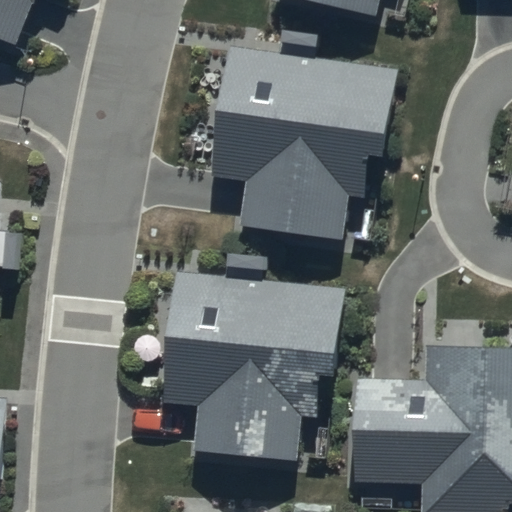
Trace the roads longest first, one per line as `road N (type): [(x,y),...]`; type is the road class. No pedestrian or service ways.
road 1 (residential): [(113,115),(88,269),(71,511)]
road 2 (residential): [(511,254),(487,250),(465,226),(455,194),(472,107),(494,80),(511,74)]
